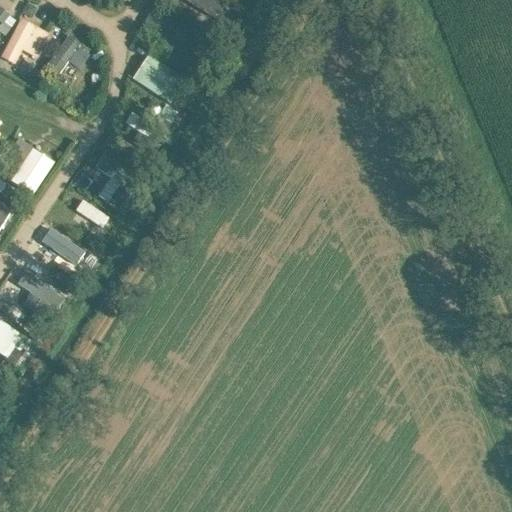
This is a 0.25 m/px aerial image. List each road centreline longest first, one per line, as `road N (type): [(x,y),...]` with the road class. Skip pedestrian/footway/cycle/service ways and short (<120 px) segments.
road 1 (track): [(315,0),(0,494)]
road 2 (track): [(511,332),(370,0)]
